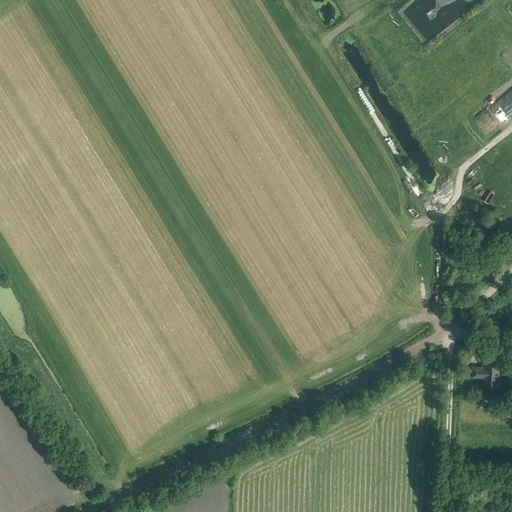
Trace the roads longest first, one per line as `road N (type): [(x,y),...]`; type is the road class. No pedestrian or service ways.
road 1 (track): [(86,511),(394,361),(435,333)]
road 2 (track): [(448,329),(446,511)]
